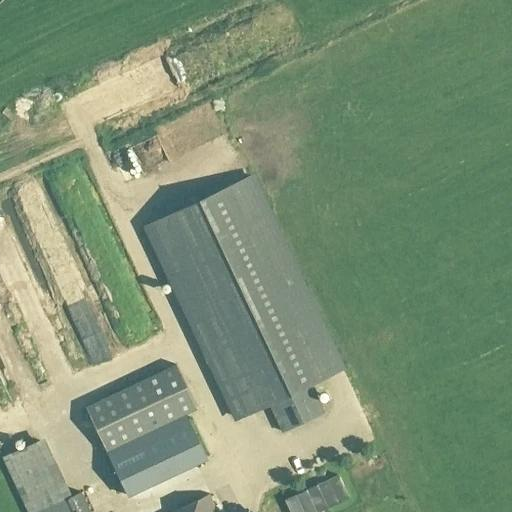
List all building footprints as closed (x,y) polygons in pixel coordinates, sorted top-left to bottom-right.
[(254,173),(143,227),(234,423),(269,407),(282,433),(325,413),(313,386),(347,369),(254,173)] [(197,407),(176,364),(86,407),(106,450),(197,407)] [(161,477),(141,434),(106,450),(127,494),(161,477)] [(90,511),(81,492),(67,498),(39,440),(3,457),(29,511),(219,511),(209,492),(166,511),(90,511)] [(162,477),(124,497),(130,509),(168,489),(162,477)]
